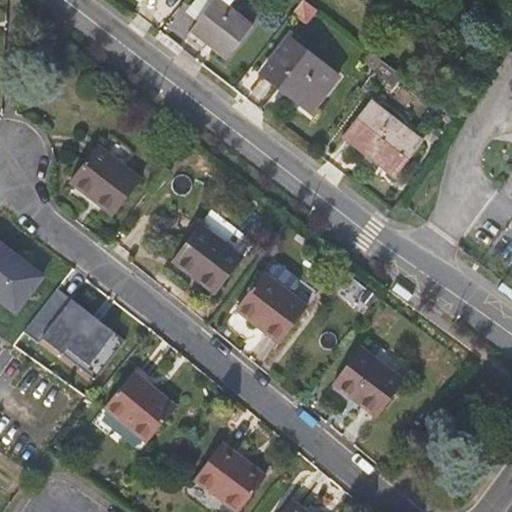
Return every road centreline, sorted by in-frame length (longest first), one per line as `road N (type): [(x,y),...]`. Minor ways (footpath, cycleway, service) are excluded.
road 1 (residential): [(511,329),(371,235),(66,0)]
road 2 (residential): [(8,158),(45,223),(152,301),(396,511)]
